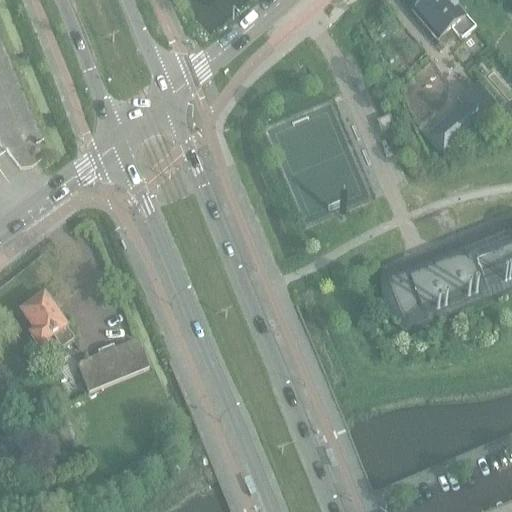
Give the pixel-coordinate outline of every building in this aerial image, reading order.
[(474,37),(446,0),(430,0),(425,5),(422,4),(418,4),(416,6),(414,9),(414,12),(414,14),(413,16),(438,45),(448,37),(459,50),(474,37)] [(477,86),(459,102),(463,107),(479,126),(484,132),(503,116),(477,86)] [(388,120),(378,124),(383,134),(393,130),(388,120)] [(406,334),(511,291),(511,244),(505,228),(384,278),(381,282),(381,287),(381,291),(382,296),(383,301),(384,305),(386,310),(388,314),(390,318),(393,323),(396,326),(399,330),(403,333),(406,334)] [(65,331),(49,308),(53,304),(46,294),(35,302),(36,304),(21,315),(35,335),(30,338),(39,350),(37,351),(46,364),(63,355),(62,353),(73,345),(64,332),(65,331)] [(149,371),(138,345),(134,343),(79,366),(78,369),(88,396),(149,371)] [(0,458),(14,452),(0,422),(0,458)] [(42,487),(49,468),(32,462),(25,480),(42,487)]
